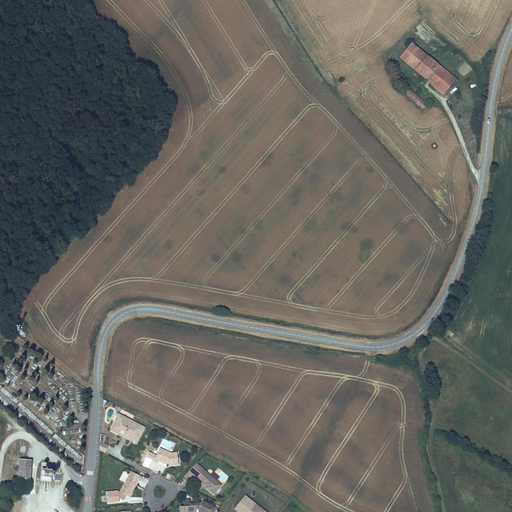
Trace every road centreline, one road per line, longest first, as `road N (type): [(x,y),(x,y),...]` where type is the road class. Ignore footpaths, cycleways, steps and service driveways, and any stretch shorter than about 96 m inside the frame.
road 1 (tertiary): [(86,511),(102,342),(125,312),(168,311),(368,347),(404,339),(433,314),(472,224),(496,73),(511,28)]
road 2 (track): [(420,328),(425,443),(439,511)]
